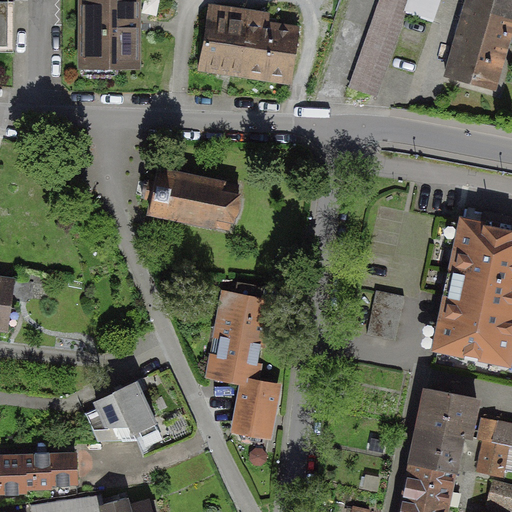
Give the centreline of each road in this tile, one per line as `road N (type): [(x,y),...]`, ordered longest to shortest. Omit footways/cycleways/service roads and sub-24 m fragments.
road 1 (residential): [(106,117),(104,181),(253,511)]
road 2 (residential): [(335,127),(293,511)]
road 3 (residential): [(106,117),(335,127)]
road 4 (residential): [(335,127),(511,154)]
